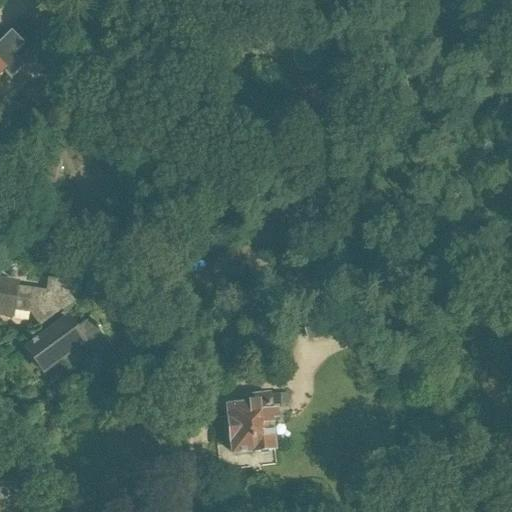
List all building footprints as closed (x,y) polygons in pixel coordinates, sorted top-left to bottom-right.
[(234,48),(272,26),(265,15),(228,37),(234,48)] [(33,38),(39,32),(27,20),(12,34),(3,42),(0,39),(0,78),(1,77),(4,80),(8,77),(11,80),(24,68),(19,64),(39,44),(33,38)] [(106,113),(86,130),(115,165),(135,148),(106,113)] [(57,315),(58,317),(75,304),(74,301),(73,302),(68,295),(70,284),(48,281),(47,292),(16,287),(16,286),(0,283),(0,314),(12,316),(13,312),(30,314),(41,328),(57,315)] [(307,342),(336,333),(328,309),(300,318),(307,342)] [(57,315),(41,328),(47,336),(37,343),(36,341),(31,345),(33,347),(26,352),(43,373),(83,342),(90,350),(106,338),(93,320),(78,332),(68,319),(63,323),(58,317),(57,315)] [(163,384),(181,369),(164,349),(146,364),(163,384)] [(288,394),(269,396),(270,407),(289,405),(288,394)] [(271,412),(269,396),(247,398),(248,406),(234,407),(235,419),(229,420),(231,443),(232,443),(233,454),(253,452),(253,453),(275,451),(272,421),(276,421),(275,412),(271,412)]
